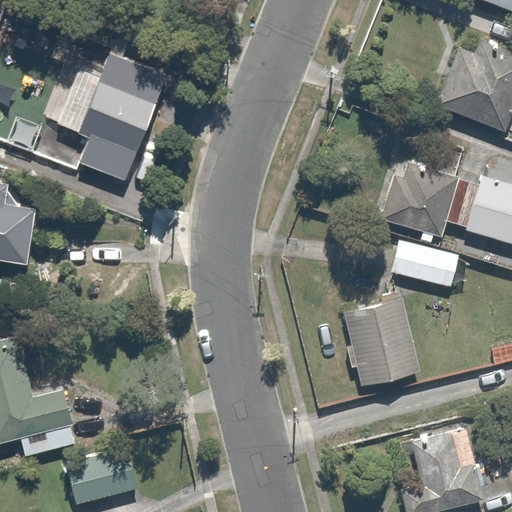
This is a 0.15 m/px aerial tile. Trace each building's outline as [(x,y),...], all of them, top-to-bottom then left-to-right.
[(165,0),(119,0),(161,20),(165,0)] [(511,0),(463,0),(511,17),(511,19),(508,26),(511,27),(511,0)] [(511,110),(511,56),(454,30),(420,105),(498,141),(511,110)] [(0,106),(6,109),(12,97),(46,113),(61,80),(0,52),(0,106)] [(163,87),(101,62),(58,171),(119,196),(163,87)] [(456,194),(391,176),(378,222),(443,240),(456,194)] [(511,191),(474,181),(457,241),(511,256),(511,191)] [(0,263),(22,265),(22,215),(0,213),(0,263)] [(450,267),(384,248),(376,278),(442,296),(450,267)] [(390,319),(339,328),(347,394),(411,376),(390,319)] [(9,347),(0,349),(0,440),(32,433),(49,430),(60,427),(55,401),(26,409),(9,347)] [(372,485),(375,511),(473,511),(460,432),(385,444),(391,482),(372,485)] [(116,453),(47,470),(59,511),(74,511),(128,498),(116,453)]
